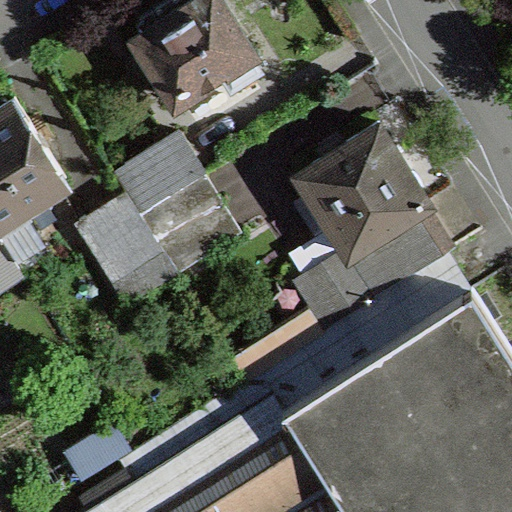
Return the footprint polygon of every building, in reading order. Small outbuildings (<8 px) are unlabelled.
[(139,16),(136,17),(142,27),(134,31),(176,96),(220,67),(231,83),(261,64),(250,48),(253,47),(223,0),(161,0),(139,15),(139,16)] [(0,227),(1,229),(29,213),(29,212),(22,202),(65,174),(14,94),(8,97),(6,94),(0,92),(0,227)] [(298,167),(349,247),(361,239),(423,200),(429,196),(377,117),(298,167)] [(140,208),(204,168),(178,127),(114,168),(125,186),(140,208)] [(177,266),(177,267),(240,226),(204,168),(140,208),(177,266)] [(129,296),(177,266),(140,208),(125,186),(79,215),(129,296)] [(361,239),(388,281),(447,244),(450,242),(423,200),(361,239)] [(29,213),(1,229),(18,257),(46,239),(29,213)] [(301,277),(328,320),(388,281),(361,239),(349,247),(301,277)] [(135,443),(119,453),(127,465),(135,478),(273,390),(281,404),(472,283),(447,244),(388,281),(328,320),(259,365),(245,374),(135,443)] [(135,478),(90,506),(80,511),(511,511),(511,346),(472,283),(281,404),(273,390),(135,478)] [(235,359),(245,374),(259,365),(249,350),(235,359)] [(135,478),(127,465),(81,493),(90,506),(135,478)]
